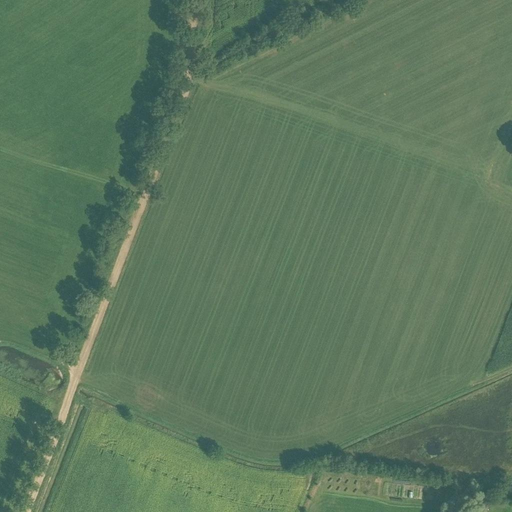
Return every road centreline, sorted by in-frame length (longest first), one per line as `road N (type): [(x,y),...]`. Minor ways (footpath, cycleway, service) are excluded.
road 1 (track): [(74,381),(180,108),(185,0)]
road 2 (track): [(24,511),(74,381)]
